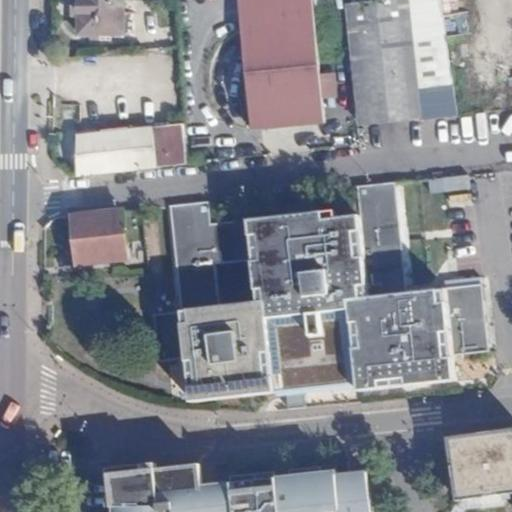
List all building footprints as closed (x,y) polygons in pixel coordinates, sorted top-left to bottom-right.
[(77,0),(77,34),(124,34),(124,0),(77,0)] [(238,0),(252,131),(326,123),(312,0),(238,0)] [(438,0),(381,0),(365,1),(346,3),(358,125),(422,118),(418,89),(413,36),(444,34),(441,18),(438,0)] [(463,0),(438,0),(441,18),(466,14),(463,0)] [(418,89),(452,86),(444,34),(413,36),(418,89)] [(188,165),(189,163),(185,124),(155,127),(154,125),(76,133),(77,177),(188,165)] [(470,174),(446,178),(451,208),(475,204),(470,174)] [(177,272),(192,402),(278,392),(360,384),(360,392),(458,380),(455,355),(488,352),(480,285),(409,294),(396,182),(377,184),(358,186),(361,216),(338,218),(338,212),(250,222),(213,226),(210,202),(171,207),(177,272)] [(129,260),(124,212),(73,217),(78,265),(129,260)] [(511,429),(450,438),(457,500),(511,493),(511,429)] [(117,511),(342,511),(339,476),(339,473),(223,485),(221,473),(217,473),(215,462),(117,473),(117,511)] [(374,511),(369,473),(339,476),(342,511),(374,511)]
